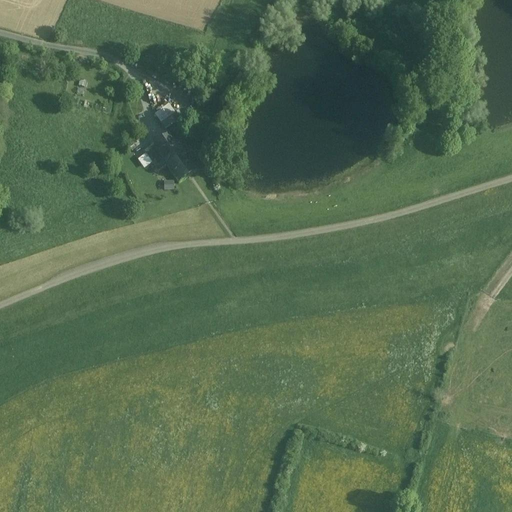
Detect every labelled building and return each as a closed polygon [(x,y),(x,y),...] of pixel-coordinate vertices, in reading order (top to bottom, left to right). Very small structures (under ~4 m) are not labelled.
[(213,79),(204,94),(212,98),(216,91),(221,84),(213,79)] [(168,106),(155,116),(161,124),(171,117),(174,114),(168,106)] [(171,117),(161,124),(165,129),(175,122),(171,117)] [(171,137),(147,154),(154,164),(153,164),(154,165),(152,166),(152,169),(154,172),(157,173),(158,172),(166,166),(183,154),(171,137)] [(196,171),(183,154),(166,166),(178,183),(196,171)] [(163,183),(163,190),(173,189),(172,182),(163,183)]
